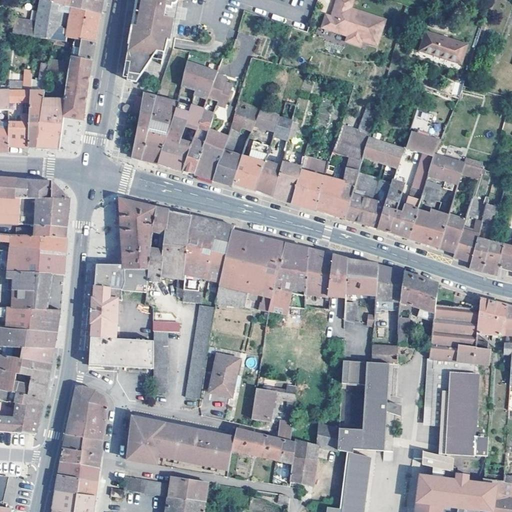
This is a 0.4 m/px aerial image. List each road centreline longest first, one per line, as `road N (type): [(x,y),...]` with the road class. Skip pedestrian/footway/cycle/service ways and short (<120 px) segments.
road 1 (secondary): [(511,291),(91,172)]
road 2 (secondary): [(65,376),(91,172)]
road 3 (residential): [(109,462),(283,489),(294,511)]
road 4 (secondary): [(91,172),(116,0)]
road 5 (residential): [(65,376),(97,384),(117,402),(109,462)]
